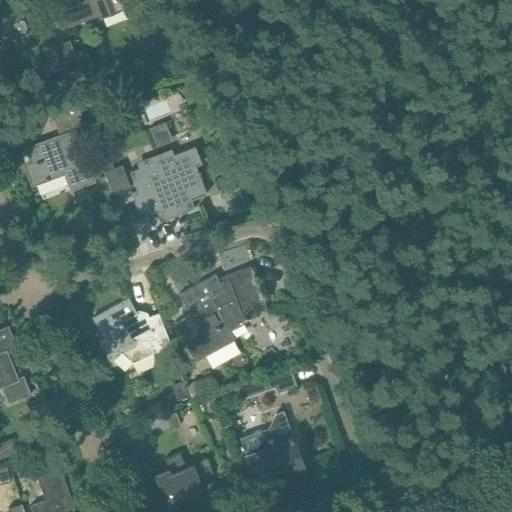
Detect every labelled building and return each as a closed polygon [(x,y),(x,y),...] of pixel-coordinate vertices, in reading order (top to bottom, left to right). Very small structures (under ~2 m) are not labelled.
[(127,5),(124,0),(48,0),(59,27),(99,11),(101,15),(127,5)] [(49,73),(62,68),(46,26),(27,30),(27,28),(25,29),(18,3),(0,7),(0,38),(14,35),(17,44),(35,39),(49,73)] [(64,69),(71,87),(71,88),(86,82),(79,63),(64,69)] [(88,134),(76,101),(53,110),(62,136),(27,149),(32,162),(26,165),(33,184),(44,180),(45,182),(50,180),(49,178),(66,172),(72,188),(92,180),(75,132),(81,130),(83,136),(88,134)] [(149,127),(157,145),(172,139),(164,121),(149,127)] [(199,169),(192,152),(173,160),(170,154),(135,167),(137,174),(128,177),(135,195),(130,197),(142,228),(156,223),(158,227),(193,214),(190,205),(205,199),(194,171),(199,169)] [(131,187),(122,165),(105,172),(114,194),(131,187)] [(242,191),(205,198),(209,216),(246,210),(242,191)] [(231,332),(245,322),(245,320),(256,316),(254,313),(267,308),(250,266),(227,275),(228,279),(219,282),(215,274),(179,294),(187,309),(183,311),(182,310),(181,310),(185,318),(175,324),(194,359),(233,338),(233,339),(234,339),(231,332)] [(158,351),(160,355),(172,350),(158,314),(147,318),(146,314),(139,311),(136,312),(128,297),(92,317),(104,339),(99,342),(108,359),(109,359),(108,357),(121,350),(132,361),(158,351)] [(279,307),(265,312),(270,324),(284,318),(279,307)] [(23,375),(16,378),(8,357),(4,358),(3,354),(17,348),(8,326),(0,329),(0,385),(1,385),(8,403),(31,394),(23,375)] [(241,398),(275,387),(270,373),(237,385),(241,398)] [(212,375),(192,382),(197,399),(218,392),(212,375)] [(179,400),(189,398),(186,388),(176,391),(179,400)] [(177,412),(166,416),(165,411),(116,427),(122,445),(181,425),(177,412)] [(283,411),(275,413),(261,442),(264,449),(245,456),(255,483),(303,466),(283,411)] [(10,440),(0,444),(0,459),(15,453),(10,440)] [(168,468),(153,474),(167,508),(173,506),(172,503),(204,490),(199,478),(212,472),(206,458),(186,466),(180,452),(164,458),(168,468)] [(0,479),(11,476),(8,463),(0,465),(0,479)] [(75,511),(59,466),(34,471),(45,500),(30,505),(32,511),(75,511)] [(23,511),(20,503),(8,508),(9,511),(23,511)]
